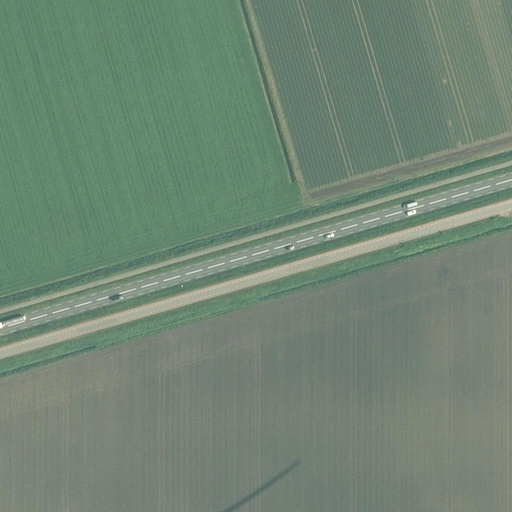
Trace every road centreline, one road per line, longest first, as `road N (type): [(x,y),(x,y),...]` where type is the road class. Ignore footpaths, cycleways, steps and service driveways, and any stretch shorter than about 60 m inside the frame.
road 1 (unclassified): [(0,353),(511,205)]
road 2 (primary): [(511,181),(0,328)]
